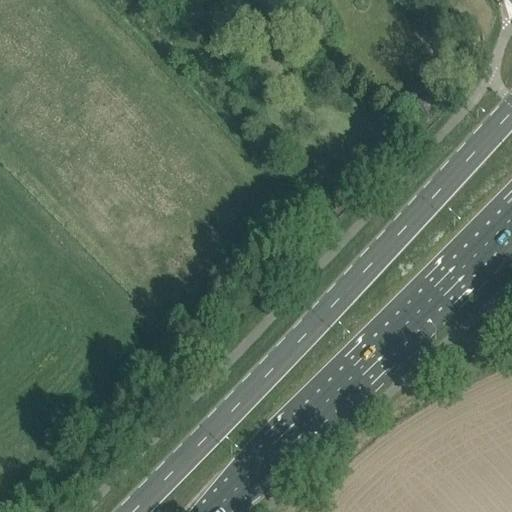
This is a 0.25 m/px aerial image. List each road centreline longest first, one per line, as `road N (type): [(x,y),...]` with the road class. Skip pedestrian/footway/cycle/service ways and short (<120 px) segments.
road 1 (primary): [(511,110),(128,511)]
road 2 (primary): [(212,511),(511,217)]
